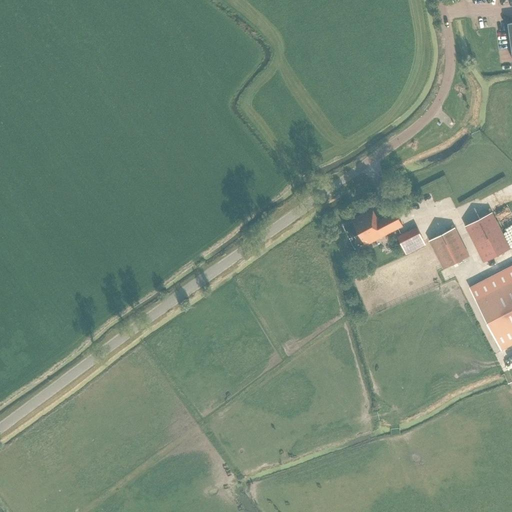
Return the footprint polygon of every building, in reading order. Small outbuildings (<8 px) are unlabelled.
[(344,226),(356,249),(364,244),(365,246),(403,226),(395,212),(379,221),(377,217),(376,218),(372,210),(354,219),(355,221),(344,226)] [(483,262),(510,249),(491,212),(465,226),(483,262)] [(406,253),(425,244),(416,227),(397,236),(406,253)] [(455,228),(429,241),(444,269),(470,256),(455,228)] [(511,264),(468,287),(500,349),(511,342),(511,264)]
